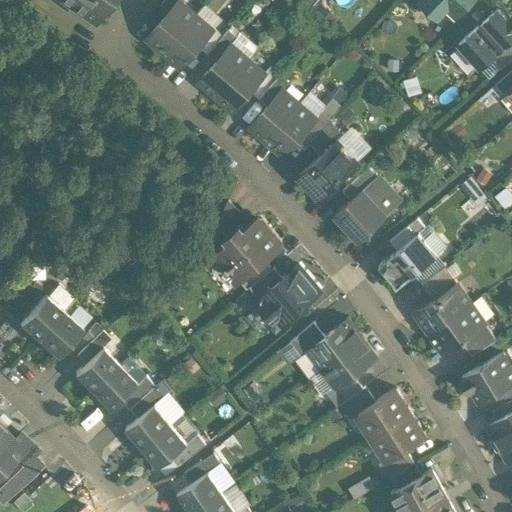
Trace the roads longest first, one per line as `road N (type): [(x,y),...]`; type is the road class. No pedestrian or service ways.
road 1 (residential): [(137,0),(104,51),(291,210),(429,390),(499,511)]
road 2 (residential): [(0,384),(76,451),(124,511)]
